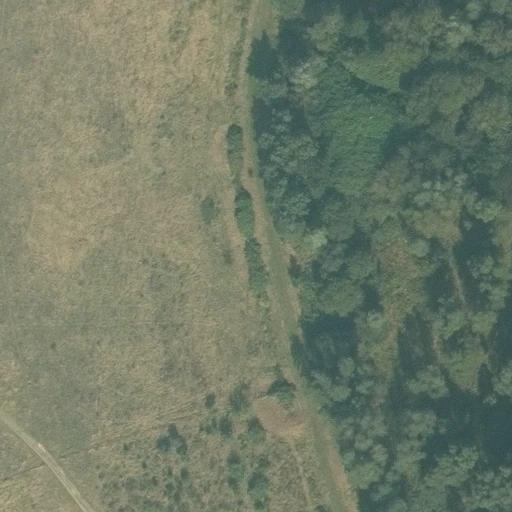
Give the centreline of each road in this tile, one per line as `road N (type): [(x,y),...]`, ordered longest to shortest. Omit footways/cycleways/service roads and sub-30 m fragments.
road 1 (track): [(268,0),(252,104),(257,195),(292,374),(336,511)]
road 2 (track): [(0,413),(96,511)]
